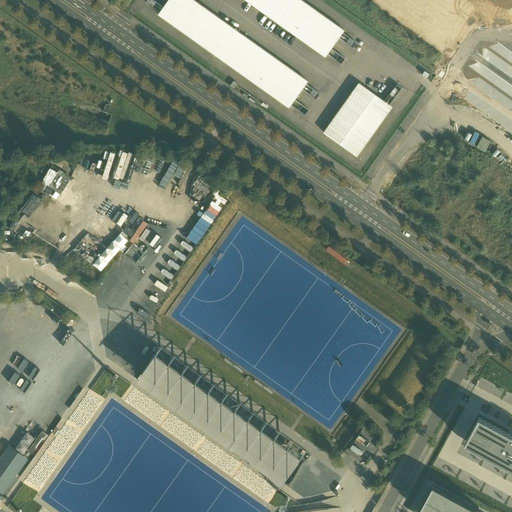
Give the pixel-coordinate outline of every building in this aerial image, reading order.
[(160,12),(164,8),(152,0),(147,0),(146,2),(160,12)] [(160,12),(159,14),(289,108),(291,105),(295,100),(302,89),(306,84),(308,82),(193,0),(168,0),(164,8),(160,12)] [(246,0),(325,56),(327,53),(330,48),(338,38),(342,32),(343,31),(300,0),(246,0)] [(356,43),(342,32),(338,38),(352,48),(356,43)] [(383,52),(390,56),(387,60),(397,66),(405,52),(388,43),(383,52)] [(345,59),(330,48),(327,53),(341,63),(345,59)] [(411,70),(414,65),(405,58),(401,63),(411,70)] [(320,94),(306,84),(302,89),(316,99),(320,94)] [(384,102),(359,84),(324,133),(357,156),(391,106),(389,105),(384,102)] [(397,85),(384,102),(389,105),(402,88),(397,85)] [(308,110),(295,100),(291,105),(305,115),(308,110)] [(55,182),(60,170),(53,167),(48,178),(55,182)] [(190,220),(189,218),(184,221),(191,233),(207,223),(201,214),(190,220)] [(192,256),(192,247),(178,247),(178,256),(192,256)] [(103,283),(91,300),(99,306),(110,288),(103,283)] [(132,380),(118,400),(265,505),(280,484),(306,448),(159,343),(132,380)] [(90,389),(23,483),(38,494),(105,400),(90,389)] [(0,425),(0,426),(9,414),(10,415),(18,404),(11,399),(0,414),(0,425)] [(511,433),(478,415),(463,444),(511,469),(511,433)] [(364,426),(347,453),(361,462),(378,435),(364,426)] [(8,450),(0,461),(0,494),(24,461),(8,450)] [(480,511),(433,486),(418,511),(480,511)]
